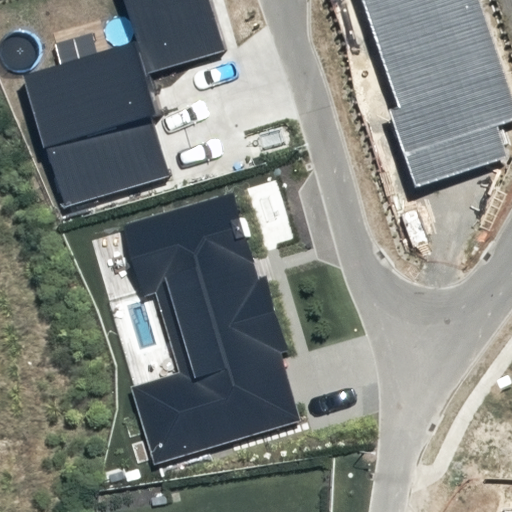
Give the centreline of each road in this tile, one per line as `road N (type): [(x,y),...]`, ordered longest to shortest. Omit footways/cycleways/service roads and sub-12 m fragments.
road 1 (residential): [(285,0),(398,349)]
road 2 (residential): [(398,349),(404,442),(389,511)]
road 3 (residential): [(511,263),(441,331),(398,349)]
